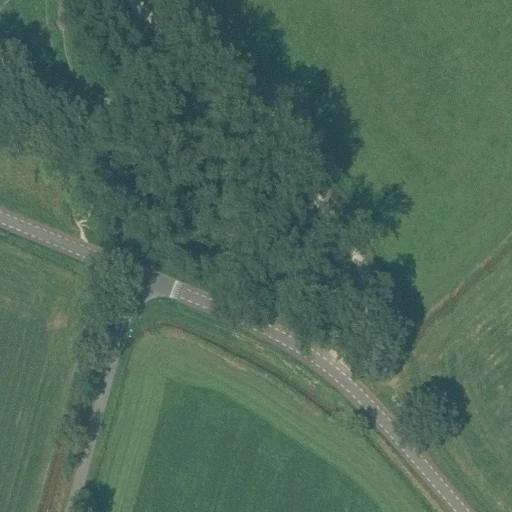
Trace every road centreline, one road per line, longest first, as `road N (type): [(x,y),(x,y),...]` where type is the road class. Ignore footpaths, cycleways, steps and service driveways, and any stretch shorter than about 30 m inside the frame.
road 1 (unclassified): [(459,511),(339,376),(293,343),(136,274)]
road 2 (track): [(183,53),(337,224),(361,264),(371,308),(358,353),(339,376)]
road 3 (unclassified): [(69,511),(136,274)]
road 4 (unclassified): [(136,274),(0,217)]
